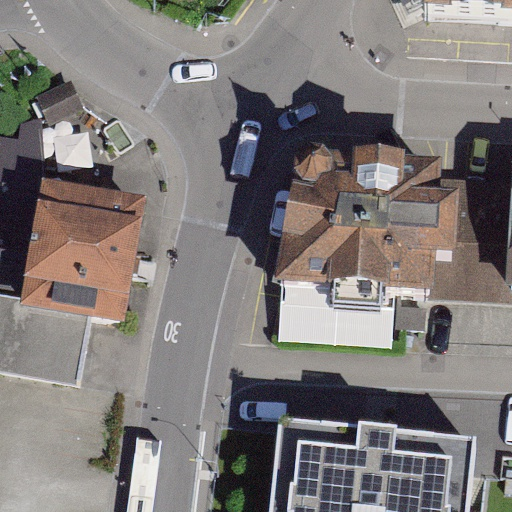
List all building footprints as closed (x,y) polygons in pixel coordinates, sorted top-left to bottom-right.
[(511,0),(377,0),(387,29),(416,35),(511,38),(511,0)] [(432,186),(273,176),(264,313),(424,323),(432,186)] [(511,191),(457,188),(450,313),(511,315),(511,191)] [(138,219),(30,202),(14,306),(0,303),(0,389),(77,402),(86,343),(118,348),(137,226),(138,219)] [(511,445),(511,399),(497,398),(492,444),(511,445)] [(469,511),(478,434),(285,414),(274,511),(469,511)]
